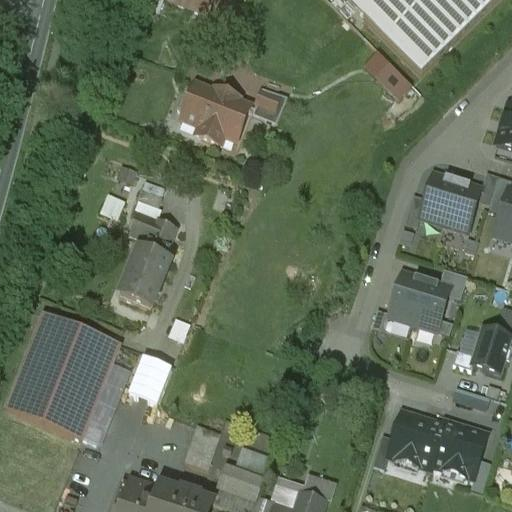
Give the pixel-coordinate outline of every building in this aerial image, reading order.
[(215,0),(149,0),(207,22),(215,0)] [(504,0),(363,0),(351,12),(420,83),(504,0)] [(376,56),(362,69),(398,104),(411,91),(376,56)] [(236,104),(217,97),(216,99),(196,91),(193,99),(185,96),(177,116),(185,119),(182,127),(202,135),(199,143),(218,150),(221,142),(236,148),(250,113),(235,107),(236,104)] [(288,104),(262,95),(254,116),(278,126),(288,104)] [(511,110),(510,110),(508,109),(496,149),(511,154),(511,110)] [(478,209),(481,210),(484,200),(493,202),(499,184),(486,180),(482,196),(478,209)] [(444,232),(457,189),(433,181),(426,206),(420,225),(444,232)] [(482,196),(457,189),(444,232),(468,240),(478,209),(482,196)] [(511,247),(511,196),(509,196),(495,242),(511,247)] [(121,224),(126,203),(107,198),(102,219),(121,224)] [(484,200),(481,210),(490,212),(493,202),(484,200)] [(416,224),(413,234),(417,235),(420,225),(426,206),(413,202),(408,221),(416,224)] [(157,227),(138,219),(129,241),(149,248),(157,227)] [(405,231),(413,234),(416,224),(408,221),(405,231)] [(175,234),(157,227),(149,248),(145,257),(165,265),(169,256),(166,255),(175,234)] [(413,240),(404,238),(400,249),(410,252),(413,240)] [(478,250),(468,247),(465,258),(474,261),(478,250)] [(145,257),(140,255),(120,303),(151,315),(170,267),(165,265),(145,257)] [(427,288),(403,280),(389,324),(413,331),(427,288)] [(450,295),(427,288),(413,331),(437,339),(450,295)] [(119,352),(44,321),(6,415),(82,446),(119,352)] [(178,360),(191,328),(176,322),(163,354),(178,360)] [(472,363),(469,372),(473,373),(501,383),(506,368),(509,369),(511,360),(511,355),(510,355),(511,348),(511,343),(482,334),(472,363)] [(469,372),(472,363),(457,358),(453,372),(472,377),(473,373),(469,372)] [(485,416),(489,404),(457,393),(453,405),(485,416)] [(431,473),(444,432),(402,419),(388,464),(430,477),(431,473)] [(445,428),(444,432),(431,473),(474,486),(479,468),(488,441),(445,428)] [(197,431),(184,468),(207,476),(220,439),(197,431)] [(266,477),(272,460),(243,450),(237,467),(266,477)] [(491,471),(479,468),(474,486),(471,495),(483,498),(491,471)] [(263,486),(225,472),(217,493),(210,509),(216,511),(253,511),(255,507),(256,507),(263,486)] [(151,490),(132,484),(122,511),(156,511),(157,510),(146,506),(151,490)] [(187,496),(170,490),(168,496),(162,494),(157,510),(156,511),(208,511),(210,509),(197,505),(198,500),(187,497),(187,496)] [(323,511),(326,506),(280,491),(273,511),(323,511)]
